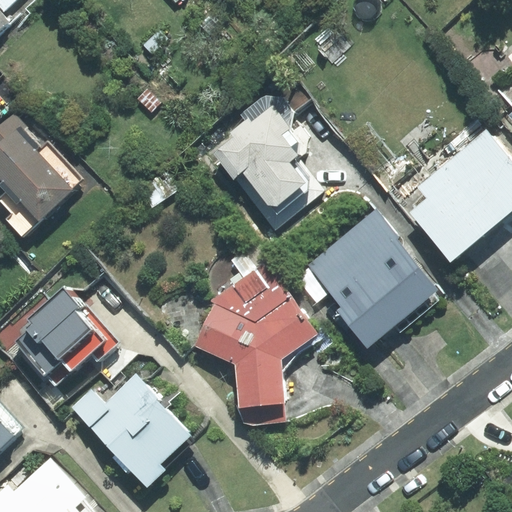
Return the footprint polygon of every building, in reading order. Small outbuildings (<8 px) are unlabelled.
[(0,0),(0,36),(15,23),(8,16),(25,0),(0,0)] [(151,61),(170,40),(151,21),(131,42),(151,61)] [(511,103),(511,55),(508,59),(511,63),(511,85),(503,94),(511,103)] [(167,105),(150,87),(136,100),(154,118),(167,105)] [(0,115),(9,108),(0,98),(0,115)] [(269,112),(225,145),(289,228),(333,195),(269,112)] [(0,177),(8,186),(3,190),(10,197),(5,202),(18,215),(12,221),(25,234),(40,220),(45,225),(82,191),(27,133),(30,130),(15,114),(0,128),(0,177)] [(426,118),(400,142),(414,157),(440,133),(426,118)] [(416,215),(457,265),(511,220),(511,155),(492,131),(421,188),(433,202),(416,215)] [(184,191),(167,169),(139,190),(155,212),(184,191)] [(446,291),(379,210),(296,278),(318,304),(331,293),(345,311),(339,316),(371,355),(429,307),(433,313),(444,304),(438,297),(446,291)] [(235,365),(241,412),(291,405),(285,363),(318,341),(265,263),(220,294),(202,343),(235,365)] [(63,285),(9,332),(54,384),(109,337),(63,285)] [(93,388),(72,407),(152,490),(170,472),(164,467),(196,436),(137,375),(107,403),(93,388)] [(0,457),(19,440),(8,427),(0,434),(0,433),(0,457)] [(10,486),(0,495),(0,511),(79,511),(76,508),(88,496),(55,460),(18,495),(10,486)]
